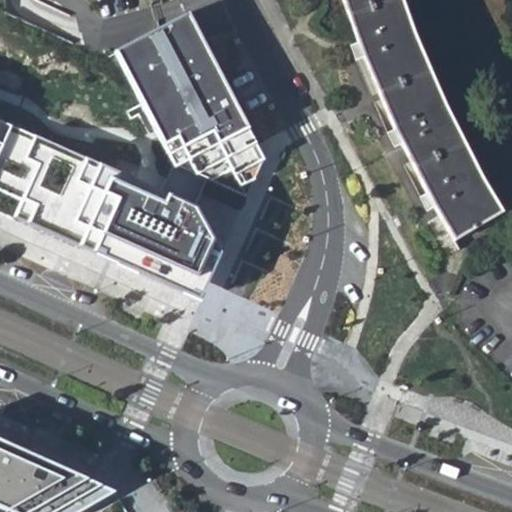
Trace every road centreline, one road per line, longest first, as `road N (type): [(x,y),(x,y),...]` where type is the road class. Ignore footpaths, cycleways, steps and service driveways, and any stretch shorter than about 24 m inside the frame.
road 1 (residential): [(293,335),(323,254),(326,196),(318,156),(238,0)]
road 2 (primary): [(221,382),(0,283)]
road 3 (primary): [(511,496),(308,419)]
road 4 (primary): [(0,375),(192,461)]
road 5 (unknown): [(205,0),(115,18),(89,16),(70,0)]
